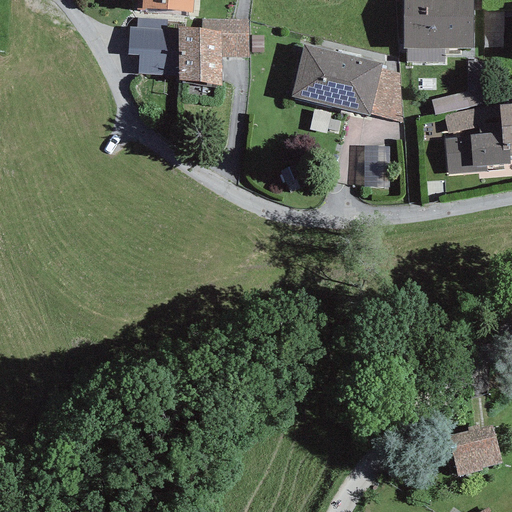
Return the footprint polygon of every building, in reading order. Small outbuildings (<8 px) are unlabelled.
[(166,10),(166,0),(142,0),(141,9),(166,10)] [(193,12),(193,0),(166,0),(166,10),(193,12)] [(473,0),(402,0),(403,48),(406,48),(442,48),(473,49),(473,0)] [(179,76),(178,29),(167,29),(168,21),(137,19),(137,28),(129,27),(127,56),(138,57),(138,73),(179,76)] [(247,19),(201,19),(201,29),(220,29),(220,58),(248,58),(247,19)] [(220,58),(220,29),(201,29),(178,29),(179,76),(179,83),(219,84),(220,58)] [(382,64),(303,45),(291,97),(370,116),(371,113),(381,70),(382,64)] [(442,62),(442,48),(406,48),(406,62),(442,62)] [(431,100),(435,115),(480,104),(479,61),(467,61),(468,92),(431,100)] [(399,74),(381,70),(371,113),(401,123),(399,74)] [(511,104),(499,105),(501,133),(470,135),(470,137),(445,139),(447,175),(487,173),(486,166),(510,164),(510,157),(511,157),(511,104)] [(489,105),(443,116),(448,134),(493,122),(489,105)] [(389,187),(389,147),(363,147),(363,187),(389,187)] [(502,464),(492,425),(479,428),(478,425),(467,427),(468,431),(448,436),(458,477),(482,471),(481,469),(502,464)]
